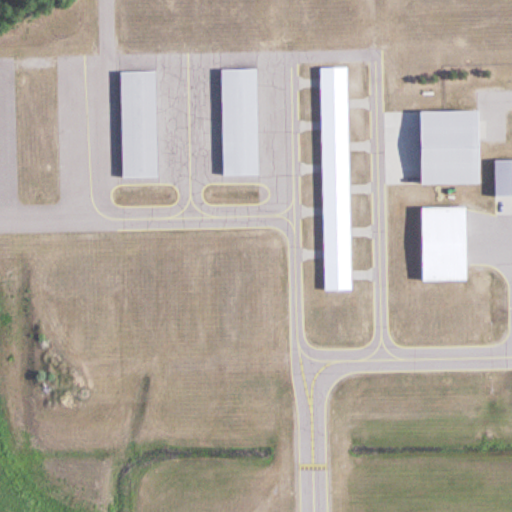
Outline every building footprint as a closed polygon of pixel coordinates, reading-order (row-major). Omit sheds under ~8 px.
[(347,65),(320,65),(322,287),(349,287),(347,65)] [(220,173),(257,173),(256,67),(219,67),(220,173)] [(155,69),(119,69),(119,175),(155,175),(155,69)] [(476,108),(385,109),(386,182),(476,182),(476,108)] [(511,157),(492,157),(492,195),(511,194),(511,157)] [(465,279),(465,204),(418,204),(418,279),(465,279)]
